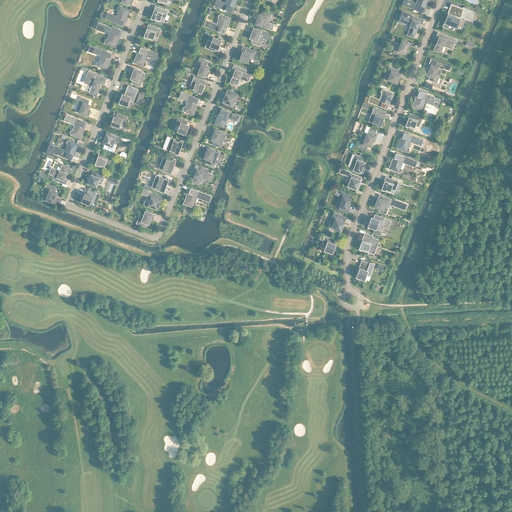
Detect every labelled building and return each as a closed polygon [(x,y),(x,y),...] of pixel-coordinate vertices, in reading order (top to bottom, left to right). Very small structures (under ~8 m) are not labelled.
[(237,8),(239,0),(230,0),(228,6),(218,2),(216,8),(233,14),(236,7),(237,8)] [(405,7),(425,14),(427,7),(428,8),(430,0),(421,0),(419,6),(407,1),(405,7)] [(448,27),(450,28),(451,26),(459,29),(462,21),(462,19),(465,20),(467,18),(475,21),(478,15),(466,10),(465,11),(457,8),(456,12),(453,11),(452,14),(451,17),(450,17),(449,21),(448,20),(447,24),(447,25),(447,26),(448,27)] [(107,21),(124,27),(127,21),(128,21),(131,13),(126,11),(127,10),(123,9),(122,9),(121,9),(120,10),(120,11),(120,12),(120,13),(121,13),(119,19),(110,15),(107,21)] [(156,21),(165,24),(169,13),(160,10),(159,13),(157,12),(155,17),(154,17),(153,20),(153,21),(154,22),(155,22),(156,22),(156,21)] [(256,25),(268,30),(274,32),(276,27),(270,25),(273,17),(265,14),(264,18),(262,17),(260,23),(257,22),(256,25)] [(418,33),(420,28),(420,27),(421,24),(422,21),(406,15),(402,24),(413,28),(411,34),(414,36),(414,37),(415,37),(415,38),(416,38),(417,38),(418,37),(419,34),(418,33)] [(228,29),(229,29),(232,21),(227,19),(227,18),(224,17),(223,17),(222,17),(221,18),(220,19),(221,20),(221,21),(222,21),(220,27),(208,23),(206,28),(225,36),(228,29)] [(113,47),(117,49),(120,41),(119,40),(123,32),(117,30),(116,31),(101,25),(99,29),(98,31),(112,37),(110,42),(109,42),(108,42),(107,43),(107,44),(107,45),(108,46),(112,48),(113,47)] [(147,41),(148,41),(149,41),(149,40),(155,42),(156,39),(159,40),(162,32),(151,28),(150,31),(148,36),(147,36),(146,39),(146,40),(147,41)] [(262,32),(262,33),(254,30),(253,33),(255,34),(253,40),(255,41),(254,45),(261,48),(265,39),(269,41),(271,36),(262,32)] [(438,48),(436,52),(436,53),(437,53),(437,54),(438,54),(439,54),(440,53),(443,54),(446,48),(454,51),(456,46),(457,46),(459,42),(444,37),(443,40),(442,40),(441,43),(440,43),(438,48)] [(208,50),(217,53),(218,50),(220,51),(222,47),(223,47),(224,43),(224,42),(224,41),(223,40),(222,40),(221,40),(220,40),(220,41),(216,40),(214,44),(210,43),(208,50)] [(405,54),(407,55),(410,49),(412,50),(413,46),(405,43),(403,48),(399,46),(396,55),(404,58),(405,54)] [(104,69),(109,71),(112,63),(111,63),(113,56),(93,48),(91,54),(104,59),(102,64),(101,64),(100,65),(99,65),(98,66),(99,67),(99,68),(100,69),(104,70),(104,69)] [(243,64),(244,64),(245,63),(246,62),(250,64),(252,60),(255,61),(258,54),(256,53),(245,49),(244,51),(244,52),(244,53),(245,54),(244,57),(243,57),(242,61),(241,62),(242,63),(243,64)] [(137,65),(141,66),(141,67),(145,69),(146,69),(147,68),(148,68),(148,67),(148,66),(148,65),(147,64),(149,58),(157,62),(160,56),(143,50),(141,57),(140,56),(137,65)] [(201,76),(209,79),(211,76),(208,75),(211,69),(208,68),(210,64),(202,61),(199,70),(203,72),(201,76)] [(440,70),(437,69),(438,66),(432,64),(430,70),(432,71),(430,77),(433,78),(431,82),(435,83),(439,85),(440,81),(444,72),(440,71),(440,70)] [(233,84),(232,85),(233,86),(233,87),(234,87),(235,86),(236,86),(239,87),(241,83),(244,81),(250,84),(252,78),(247,76),(248,72),(240,69),(239,73),(238,73),(237,76),(237,75),(234,81),(233,84)] [(391,82),(399,85),(402,77),(400,76),(401,73),(392,69),(391,73),(394,74),(391,82)] [(147,76),(143,74),(135,70),(133,74),(136,75),(133,81),(136,82),(134,86),(142,89),(147,76)] [(99,98),(100,94),(102,88),(102,87),(103,84),(104,79),(91,74),(87,85),(95,88),(92,95),(96,97),(96,98),(97,99),(98,99),(99,98)] [(196,80),(193,88),(197,89),(196,92),(201,94),(201,95),(201,96),(202,96),(203,96),(204,95),(205,93),(204,92),(206,87),(207,84),(196,80)] [(130,88),(128,94),(127,97),(125,96),(123,100),(121,104),(121,105),(121,106),(122,107),(123,107),(124,107),(125,107),(126,106),(130,107),(131,103),(135,104),(139,92),(130,88)] [(385,96),(383,102),(373,98),(372,100),(368,99),(366,105),(374,108),(374,106),(388,111),(391,104),(392,104),(395,96),(390,94),(386,92),(385,92),(384,93),(383,94),(384,95),(384,96),(385,96)] [(231,97),(229,96),(226,104),(234,107),(236,99),(240,101),(241,97),(236,95),(233,94),(232,93),(231,97)] [(440,109),(442,102),(422,94),(419,101),(415,109),(420,111),(424,113),(425,113),(426,113),(426,112),(427,111),(427,110),(426,109),(425,108),(427,103),(436,106),(435,108),(440,109)] [(191,115),(195,116),(198,108),(200,101),(183,95),(181,100),(190,104),(188,109),(187,109),(186,110),(185,110),(185,111),(185,112),(186,113),(187,114),(190,115),(191,115)] [(82,115),(91,118),(92,115),(90,114),(92,108),(90,107),(91,103),(83,100),(78,113),(82,114),(82,115)] [(384,125),(387,117),(379,114),(380,111),(377,110),(373,120),(376,121),(375,125),(380,127),(380,128),(380,129),(381,129),(382,129),(383,129),(383,128),(384,125)] [(217,126),(222,128),(221,129),(225,130),(226,130),(227,130),(228,129),(228,128),(228,127),(228,126),(227,126),(229,120),(239,124),(241,118),(237,117),(224,112),(221,118),(220,118),(217,126)] [(118,119),(116,118),(115,122),(114,122),(113,126),(112,127),(113,128),(114,129),(115,129),(116,129),(117,128),(121,129),(123,125),(126,126),(129,119),(120,116),(118,119)] [(418,127),(421,129),(424,121),(412,116),(411,119),(411,120),(409,125),(408,127),(408,128),(408,129),(409,130),(410,130),(411,129),(416,131),(418,127)] [(78,138),(82,140),(85,132),(85,131),(87,125),(69,117),(66,123),(78,127),(75,133),(74,133),(73,133),(73,134),(72,135),(72,136),(73,137),(74,137),(77,139),(78,138)] [(189,132),(191,128),(189,127),(190,124),(181,120),(176,131),(184,134),(184,135),(184,136),(185,137),(186,138),(187,138),(188,137),(188,136),(190,132),(189,132)] [(214,135),(216,136),(214,142),(216,143),(215,146),(223,149),(227,137),(224,135),(215,131),(214,135)] [(374,142),(377,143),(379,137),(377,136),(378,133),(372,131),(370,137),(370,136),(370,137),(366,135),(361,148),(369,151),(370,147),(372,148),(374,142)] [(106,145),(114,148),(117,141),(120,142),(122,138),(113,135),(111,138),(109,137),(106,145)] [(404,153),(408,154),(409,154),(410,154),(411,153),(411,152),(411,151),(411,150),(410,150),(412,144),(423,148),(425,143),(406,135),(404,142),(403,142),(400,150),(405,152),(404,153)] [(178,155),(179,152),(181,153),(183,148),(184,148),(185,145),(185,144),(185,143),(184,143),(183,143),(182,143),(182,144),(173,141),(169,152),(172,153),(171,156),(177,159),(179,156),(179,155),(178,155)] [(57,155),(73,162),(76,155),(77,155),(80,147),(75,145),(75,144),(72,143),(71,143),(70,143),(69,144),(68,145),(69,146),(69,147),(70,147),(68,153),(60,150),(57,155)] [(52,146),(48,155),(56,158),(59,149),(52,146)] [(207,154),(209,154),(207,160),(209,161),(208,165),(215,168),(220,155),(216,154),(217,153),(208,150),(207,154)] [(103,159),(101,158),(99,164),(98,163),(97,166),(97,167),(98,168),(99,168),(100,168),(101,167),(106,169),(107,166),(110,167),(114,159),(104,156),(103,159)] [(397,172),(397,173),(400,175),(401,175),(402,174),(403,174),(403,173),(403,172),(403,171),(402,170),(404,164),(417,169),(419,164),(399,156),(396,163),(395,163),(392,171),(397,172)] [(356,172),(365,175),(366,172),(364,171),(366,165),(364,164),(365,160),(357,157),(353,170),(356,171),(356,172)] [(162,170),(171,174),(172,171),(174,171),(176,166),(177,166),(178,164),(178,163),(177,162),(176,162),(175,162),(175,163),(166,159),(162,170)] [(56,182),(64,185),(65,181),(66,182),(67,179),(68,179),(70,173),(72,170),(72,169),(71,168),(70,167),(69,168),(68,169),(65,167),(62,174),(54,171),(52,176),(57,178),(56,182)] [(196,181),(194,184),(194,185),(195,186),(196,186),(197,186),(198,185),(201,187),(204,180),(212,183),(214,178),(209,176),(210,172),(202,169),(201,173),(200,172),(199,175),(198,175),(196,181)] [(351,188),(359,191),(363,180),(352,176),(353,174),(344,171),(342,175),(351,178),(349,183),(352,185),(351,188)] [(91,185),(99,188),(101,181),(105,182),(106,178),(97,175),(96,178),(94,177),(91,185)] [(165,189),(167,190),(169,185),(170,185),(171,183),(171,182),(170,181),(170,180),(169,180),(168,181),(167,181),(159,178),(154,189),(164,193),(165,189)] [(387,192),(392,194),(393,191),(397,192),(400,184),(391,181),(389,184),(387,183),(385,189),(385,188),(384,191),(384,192),(384,193),(385,193),(386,193),(387,192)] [(49,202),(58,205),(59,201),(56,201),(59,195),(56,194),(58,190),(50,187),(47,196),(51,197),(49,202)] [(199,199),(211,204),(213,199),(193,191),(191,198),(190,198),(187,206),(191,207),(191,208),(195,210),(196,210),(197,209),(198,209),(198,208),(198,207),(197,206),(197,205),(199,199)] [(151,208),(159,211),(162,203),(160,202),(161,199),(153,195),(153,194),(146,192),(144,196),(151,199),(150,202),(149,202),(147,204),(147,207),(150,208),(151,208)] [(97,203),(100,196),(96,195),(90,193),(89,196),(87,195),(85,199),(83,203),(83,204),(84,205),(84,206),(85,206),(86,206),(87,205),(88,204),(92,206),(94,202),(97,203)] [(342,209),(343,209),(341,212),(350,215),(352,209),(350,208),(352,202),(350,201),(351,197),(344,194),(340,203),(342,204),(341,208),(343,208),(342,209)] [(396,208),(398,204),(384,199),(383,202),(381,201),(378,209),(382,211),(381,214),(388,216),(390,210),(387,208),(388,205),(396,208)] [(148,214),(147,218),(143,217),(139,226),(147,229),(148,225),(151,226),(153,220),(155,221),(157,217),(148,214)] [(335,230),(343,233),(346,225),(344,224),(346,219),(337,216),(333,225),(336,227),(335,230)] [(374,220),(372,224),(370,227),(370,228),(370,229),(371,230),(372,231),(373,230),(374,230),(374,229),(384,233),(386,229),(390,230),(393,223),(377,217),(376,221),(374,220)] [(368,237),(365,243),(363,248),(362,248),(361,250),(361,251),(362,252),(362,253),(363,253),(364,252),(365,252),(374,255),(376,252),(377,253),(381,243),(373,240),(373,239),(374,239),(367,236),(367,237),(368,237)] [(335,255),(337,251),(336,251),(338,247),(336,246),(337,243),(328,239),(325,246),(329,247),(327,252),(331,253),(331,254),(331,255),(332,256),(333,256),(334,256),(335,256),(335,255)] [(360,274),(358,278),(358,279),(359,280),(359,281),(360,281),(361,281),(362,281),(363,280),(367,281),(369,277),(372,278),(376,267),(372,265),(372,267),(366,264),(365,268),(363,267),(361,270),(362,271),(360,275),(360,274)]
